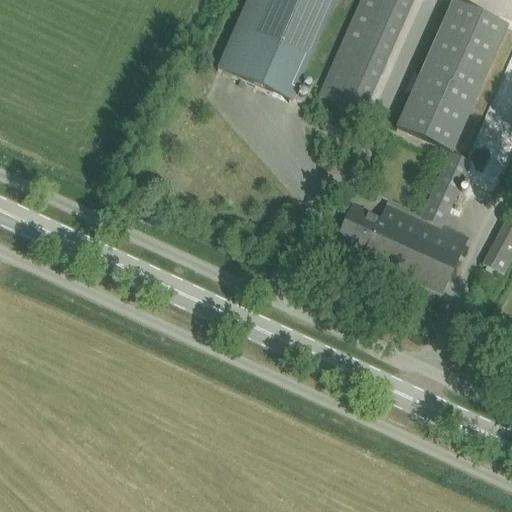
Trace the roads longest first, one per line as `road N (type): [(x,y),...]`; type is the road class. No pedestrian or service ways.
road 1 (unclassified): [(0,250),(511,486)]
road 2 (primary): [(511,444),(0,209)]
road 3 (unclassified): [(511,410),(0,176)]
